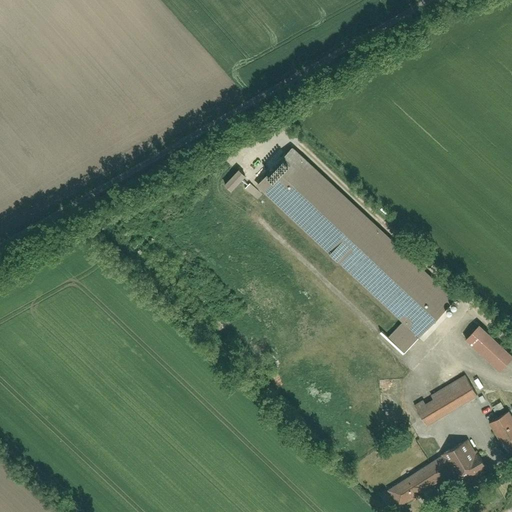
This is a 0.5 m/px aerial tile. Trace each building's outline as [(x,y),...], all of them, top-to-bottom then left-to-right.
[(292,144),(255,182),(400,321),(386,335),(406,353),(456,300),(292,144)] [(245,174),(237,167),(222,183),(231,190),(245,174)] [(263,195),(249,182),(244,187),(258,200),(263,195)] [(511,354),(478,322),(464,337),(500,371),(511,358),(511,354)] [(413,406),(424,425),(477,395),(465,375),(413,406)] [(511,415),(508,408),(489,419),(506,449),(511,445),(511,415)] [(468,440),(387,487),(399,508),(461,472),(466,480),(485,469),(468,440)]
